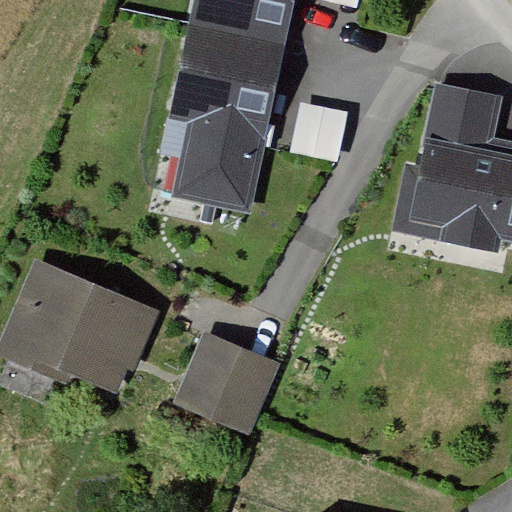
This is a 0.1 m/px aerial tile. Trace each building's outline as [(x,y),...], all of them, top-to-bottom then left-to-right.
[(187,0),(180,38),(278,57),(288,0),(187,0)] [(278,57),(180,38),(162,132),(181,136),(166,215),(246,230),(278,57)] [(424,93),(395,233),(429,241),(426,259),(487,272),(490,254),(511,258),(511,173),(479,166),(491,107),(424,93)] [(142,323),(25,276),(0,337),(0,366),(107,409),(142,323)] [(265,378),(196,350),(168,420),(237,447),(265,378)]
